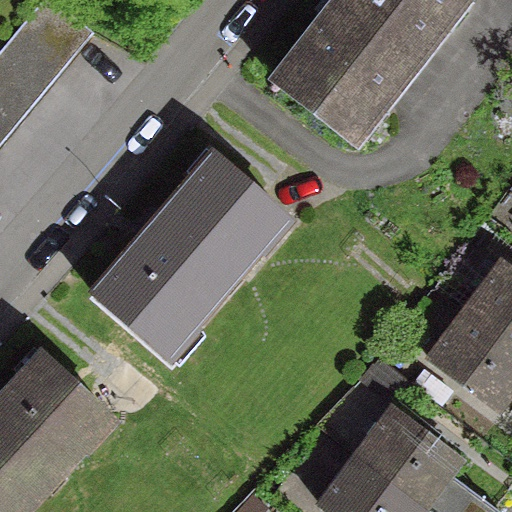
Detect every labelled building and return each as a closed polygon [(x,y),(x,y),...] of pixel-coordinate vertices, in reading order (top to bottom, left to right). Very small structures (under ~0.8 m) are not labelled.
[(46,0),(40,0),(0,48),(0,143),(89,35),(46,0)] [(331,0),(317,19),(323,24),(274,86),(350,145),(464,0),(341,0),(340,1),(338,0),(331,0)] [(260,250),(284,223),(213,161),(93,299),(164,361),(188,333),(186,329),(256,248),(260,250)] [(511,275),(499,266),(463,314),(511,351),(511,275)] [(495,413),(511,390),(511,351),(463,314),(426,362),(495,413)] [(84,450),(109,423),(40,359),(0,402),(0,511),(20,511),(80,448),(84,450)] [(457,463),(389,411),(353,459),(422,511),(492,511),(446,477),(457,463)] [(422,511),(353,459),(317,507),(322,511),(422,511)]
